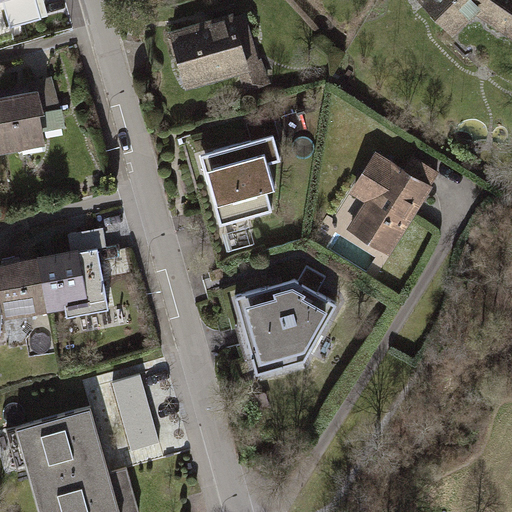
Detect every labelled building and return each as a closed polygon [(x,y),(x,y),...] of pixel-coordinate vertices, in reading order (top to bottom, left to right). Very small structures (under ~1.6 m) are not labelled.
[(511,35),(511,0),(424,0),(457,35),(472,21),(478,11),(489,0),(497,0),(486,20),(511,35)] [(241,15),(175,37),(192,86),(242,69),(251,96),(276,87),(266,60),(257,63),(241,15)] [(63,88),(0,98),(0,134),(3,155),(54,146),(51,132),(70,129),(63,88)] [(288,160),(281,137),(203,159),(232,259),(258,251),(249,220),(278,212),(274,195),(284,192),(276,164),(288,160)] [(370,205),(353,233),(400,261),(446,184),(381,145),(352,194),(370,205)] [(86,246),(39,258),(51,314),(99,306),(86,246)] [(39,258),(0,266),(0,287),(8,323),(51,314),(39,258)] [(301,283),(241,297),(263,373),(312,361),(339,307),(301,283)] [(119,379),(131,448),(160,443),(149,374),(119,379)] [(129,511),(94,390),(0,416),(0,447),(9,478),(18,475),(28,511),(129,511)]
